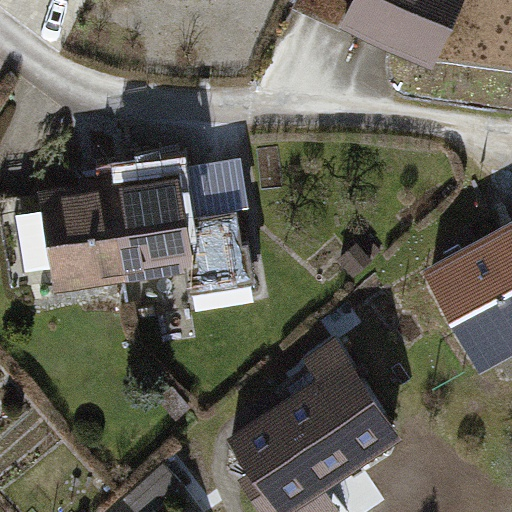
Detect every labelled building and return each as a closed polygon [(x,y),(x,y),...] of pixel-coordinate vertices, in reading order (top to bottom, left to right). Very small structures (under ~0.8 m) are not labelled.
[(306,0),(306,1),(439,67),(472,0),(306,0)] [(253,145),(224,148),(227,178),(256,175),(253,145)] [(119,177),(133,275),(195,265),(199,288),(251,280),(240,212),(195,219),(187,167),(119,177)] [(119,177),(47,188),(62,285),(133,275),(119,177)] [(511,226),(436,267),(491,370),(511,358),(511,226)] [(344,511),(328,489),(408,435),(342,337),(312,358),(319,368),(267,403),(274,413),(233,441),(253,470),(246,475),(271,511),(344,511)]
